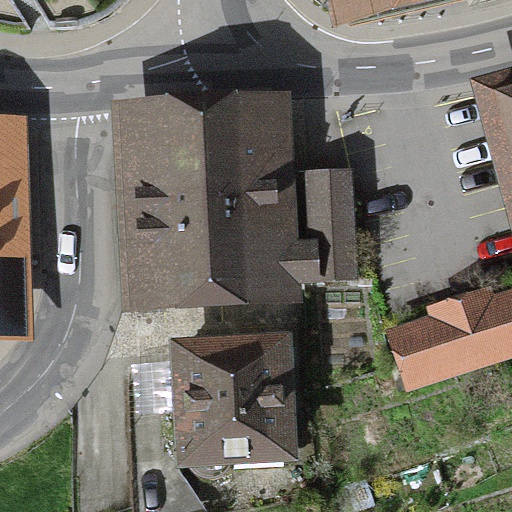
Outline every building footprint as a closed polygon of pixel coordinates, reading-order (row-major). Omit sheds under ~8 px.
[(345,0),(350,19),(432,0),(345,0)] [(511,95),(500,99),(511,144),(511,95)] [(280,283),(271,121),(139,128),(147,292),(280,285),(280,283)] [(4,149),(0,149),(0,315),(9,315),(4,149)] [(304,250),(306,281),(357,279),(351,177),(311,178),(315,250),(304,250)] [(511,355),(511,300),(492,307),(488,297),(438,314),(441,323),(396,337),(413,388),(511,355)] [(282,349),(185,354),(189,447),(190,460),(190,464),(192,467),(193,470),(196,473),(199,476),(202,478),(205,479),(209,480),(212,480),(216,480),(219,479),(222,477),(225,475),(228,473),(230,470),(232,467),(233,464),(233,460),(233,457),(287,454),(282,349)]
